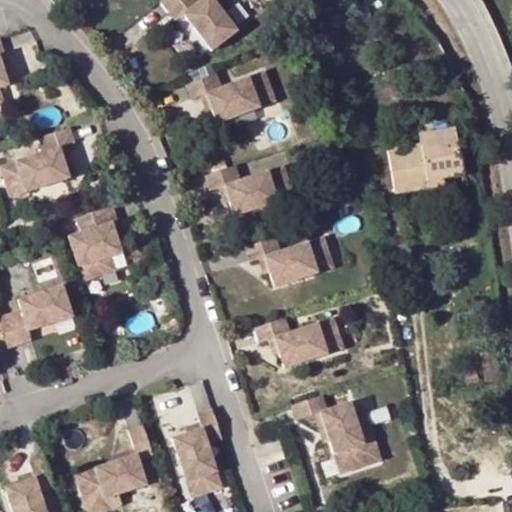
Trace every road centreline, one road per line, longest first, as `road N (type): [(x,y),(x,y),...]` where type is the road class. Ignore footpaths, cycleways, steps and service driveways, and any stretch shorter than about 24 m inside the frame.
road 1 (residential): [(25,0),(126,112),(207,347)]
road 2 (residential): [(207,347),(0,417)]
road 3 (residential): [(207,347),(262,511)]
road 4 (residential): [(511,151),(493,71),(447,0)]
